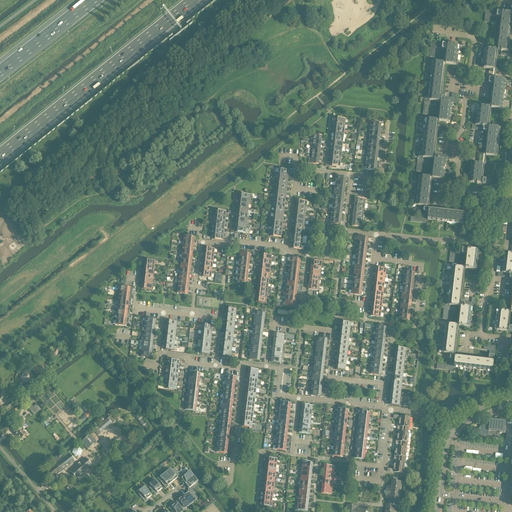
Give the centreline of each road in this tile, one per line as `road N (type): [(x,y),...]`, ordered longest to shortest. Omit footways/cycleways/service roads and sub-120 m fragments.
road 1 (motorway): [(0,155),(194,0)]
road 2 (residential): [(286,246),(296,168),(351,174)]
road 3 (residential): [(511,340),(481,336),(496,247),(506,247)]
